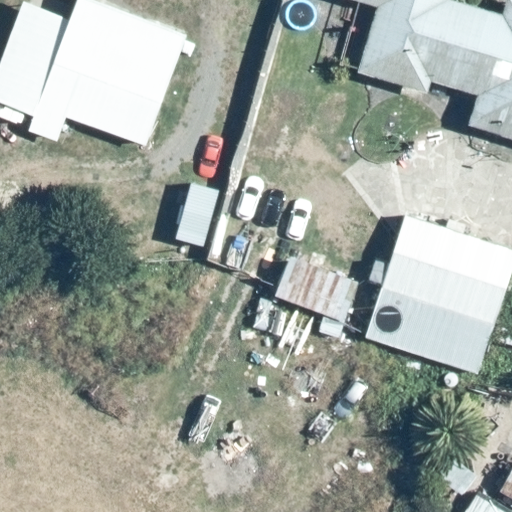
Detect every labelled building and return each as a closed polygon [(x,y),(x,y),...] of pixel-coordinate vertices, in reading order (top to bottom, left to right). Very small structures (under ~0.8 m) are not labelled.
[(20,0),(0,58),(0,91),(146,143),(186,29),(103,0),(77,0),(72,16),(70,15),(27,0),(20,0)] [(367,0),(383,5),(364,70),(432,91),(436,79),(485,94),(476,125),(511,135),(511,0),(507,14),(460,0),(367,0)] [(511,292),(511,247),(404,212),(364,332),(486,372),(511,292)] [(364,280),(323,266),(309,308),(350,321),(364,280)] [(511,511),(511,504),(501,499),(493,511),(511,511)]
